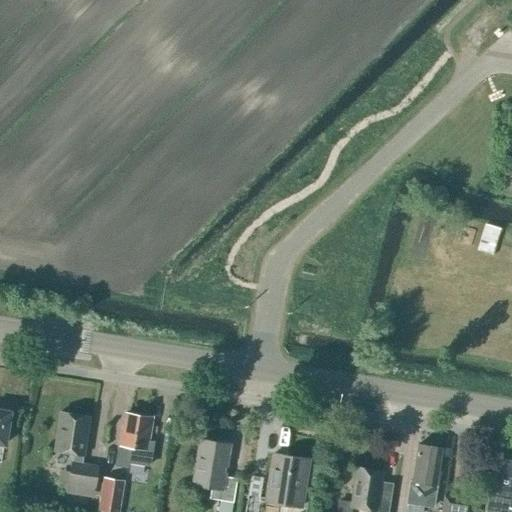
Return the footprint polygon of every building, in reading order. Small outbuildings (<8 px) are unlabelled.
[(500,189),(511,189),(511,171),(501,170),(500,189)] [(486,222),(478,249),(493,253),(501,226),(486,222)] [(0,444),(4,445),(10,413),(0,411),(0,444)] [(83,456),(89,417),(60,412),(53,451),(73,454),(72,463),(71,462),(70,472),(61,470),(59,483),(68,484),(67,494),(93,498),(98,467),(82,464),(83,456)] [(147,441),(151,418),(126,414),(123,430),(121,429),(115,466),(129,468),(130,464),(150,466),(155,442),(147,441)] [(230,511),(232,500),(236,477),(224,475),(229,446),(199,441),(192,480),(211,483),(209,497),(220,498),(218,511),(230,511)] [(433,508),(440,472),(436,469),(439,448),(418,445),(412,482),(409,482),(405,505),(433,508)] [(301,506),(308,459),(273,453),(265,501),(301,506)] [(501,459),(497,459),(492,491),(487,490),(483,511),(510,511),(511,510),(511,455),(505,455),(501,459)] [(388,511),(389,503),(377,502),(382,471),(356,467),(350,507),(368,510),(367,511),(388,511)] [(119,511),(125,480),(103,476),(97,511),(119,511)] [(318,491),(320,478),(311,477),(309,490),(318,491)] [(443,496),(439,511),(470,511),(472,502),(443,496)]
